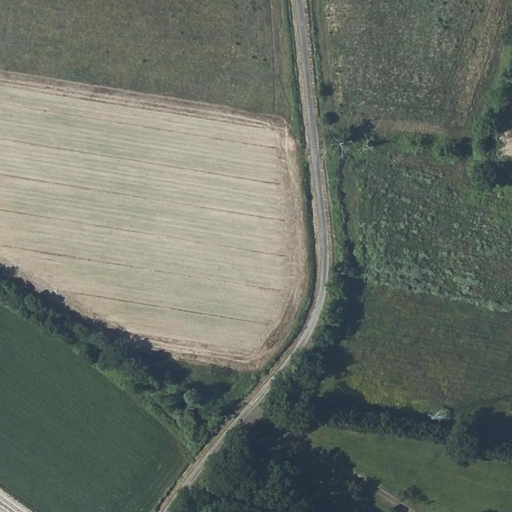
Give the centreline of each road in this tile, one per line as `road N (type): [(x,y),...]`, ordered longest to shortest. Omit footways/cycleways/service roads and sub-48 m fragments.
road 1 (track): [(0,272),(160,359),(236,370),(271,352),(303,275),(275,0)]
road 2 (unclassified): [(297,0),(323,289),(312,326),(166,511)]
road 3 (track): [(246,410),(406,511)]
road 4 (track): [(312,129),(440,129),(464,143),(474,161)]
road 5 (track): [(376,125),(399,157),(430,167),(493,155),(511,132)]
road 6 (track): [(511,15),(464,143)]
road 7 (track): [(334,127),(320,0)]
